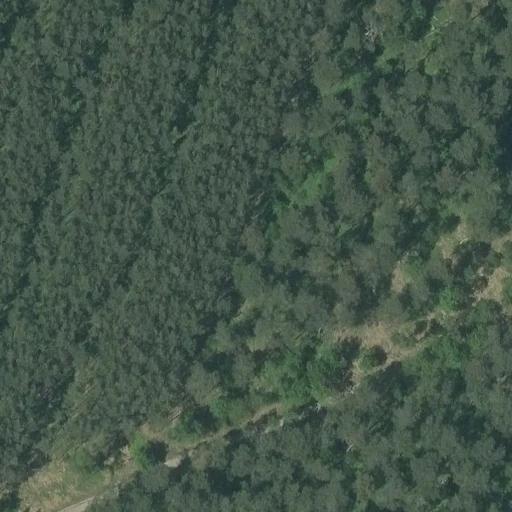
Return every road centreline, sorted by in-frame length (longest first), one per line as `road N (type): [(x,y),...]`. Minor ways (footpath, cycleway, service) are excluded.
road 1 (track): [(333,0),(178,407),(168,462)]
road 2 (track): [(168,462),(511,326)]
road 3 (track): [(48,511),(168,462)]
